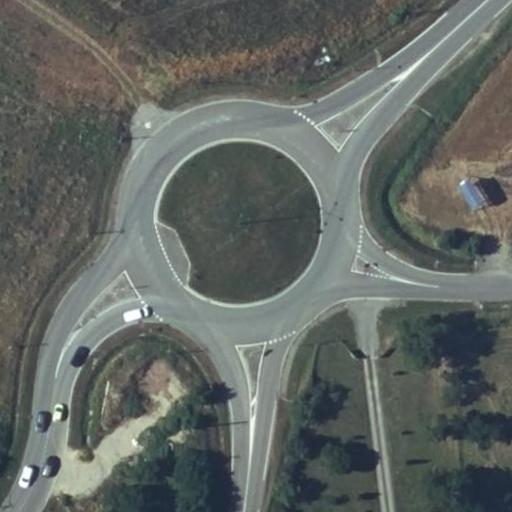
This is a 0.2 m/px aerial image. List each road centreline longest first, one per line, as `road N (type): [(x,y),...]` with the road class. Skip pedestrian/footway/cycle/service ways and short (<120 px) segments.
road 1 (unknown): [(380,277),(395,511)]
road 2 (secondary): [(280,125),(237,118),(194,128),(159,156),(139,194),(137,238)]
road 3 (secondary): [(73,334),(57,371),(44,456),(18,511)]
road 4 (secondary): [(409,70),(280,125)]
road 5 (unclassified): [(511,280),(427,289),(380,277)]
road 6 (secondary): [(335,176),(402,94),(409,70)]
road 7 (tertiary): [(255,385),(257,435),(243,511)]
road 8 (secondary): [(137,238),(75,303),(73,334)]
